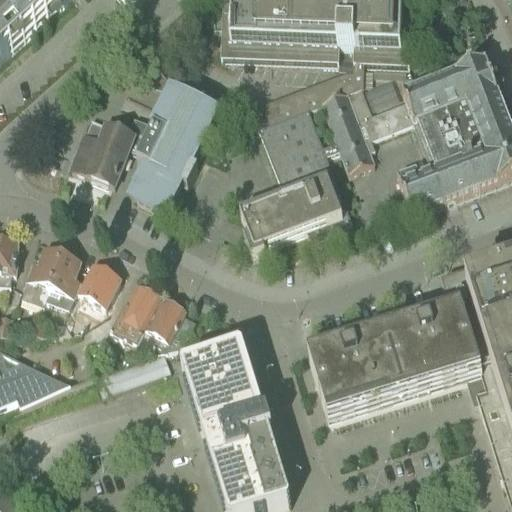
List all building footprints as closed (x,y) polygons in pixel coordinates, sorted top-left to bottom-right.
[(8,0),(0,8),(0,70),(48,27),(72,5),(68,1),(69,0),(8,0)] [(108,0),(125,18),(145,0),(108,0)] [(280,118),(284,127),(306,119),(319,113),(346,103),(362,97),(363,73),(408,75),(410,6),(335,3),(330,3),(323,3),(243,0),(223,0),(223,34),(221,68),(353,73),(352,81),(345,81),(337,84),(341,94),(280,118)] [(130,85),(145,91),(146,87),(154,91),(160,79),(152,68),(140,63),(130,85)] [(373,124),(369,114),(352,120),(346,103),(319,113),(347,184),(374,174),(368,160),(375,157),(372,148),(412,133),(427,173),(395,186),(410,225),(511,186),(511,144),(495,101),(503,98),(504,100),(505,99),(498,79),(496,80),(497,81),(489,84),(484,71),(400,103),(404,112),(373,124)] [(149,177),(148,176),(141,190),(133,205),(138,208),(136,211),(159,222),(161,219),(166,222),(180,193),(187,197),(197,176),(190,173),(216,120),(164,94),(163,98),(155,115),(154,116),(149,129),(148,130),(148,132),(167,141),(149,177)] [(369,114),(362,97),(346,103),(352,120),(369,114)] [(306,119),(284,127),(257,138),(284,205),(239,223),(248,244),(243,246),(251,267),(264,262),(263,257),(305,240),(310,253),(351,232),(306,119)] [(149,177),(167,141),(148,132),(133,126),(127,143),(90,129),(71,179),(91,187),(91,188),(107,195),(108,193),(114,195),(128,158),(140,163),(136,171),(138,171),(148,176),(149,177)] [(0,294),(10,296),(11,283),(16,283),(17,251),(0,250),(0,294)] [(43,315),(45,310),(62,264),(45,258),(39,275),(33,273),(20,308),(43,315)] [(62,264),(45,310),(68,318),(71,313),(79,290),(74,288),(81,271),(62,264)] [(411,338),(308,370),(328,434),(466,391),(470,389),(478,387),(483,403),(475,406),(477,412),(508,511),(511,511),(511,270),(478,281),(482,293),(485,303),(465,310),(465,308),(465,307),(464,307),(464,306),(463,306),(463,305),(462,305),(461,305),(460,305),(459,305),(459,306),(458,306),(457,307),(457,308),(457,309),(457,310),(457,311),(459,317),(460,322),(462,327),(412,343),(411,338)] [(78,304),(79,304),(71,320),(88,329),(106,318),(121,290),(108,283),(106,278),(99,274),(95,276),(93,275),(78,304)] [(128,344),(140,350),(161,310),(136,297),(111,344),(125,351),(128,344)] [(140,350),(138,355),(148,360),(152,352),(155,354),(160,356),(161,362),(163,361),(176,357),(181,347),(185,345),(195,339),(191,337),(194,330),(184,325),(186,322),(161,310),(140,350)] [(29,342),(29,344),(36,345),(37,342),(37,339),(37,333),(29,333),(29,340),(29,342)] [(37,342),(36,345),(45,345),(46,333),(37,333),(37,339),(37,342)] [(183,376),(181,379),(186,396),(222,511),(289,511),(269,445),(272,444),(267,427),(264,428),(243,360),(239,358),(217,365),(216,363),(205,366),(206,369),(183,376)] [(0,417),(16,410),(19,418),(70,396),(21,372),(7,378),(0,362),(0,361),(0,417)] [(102,406),(146,389),(170,380),(163,361),(161,362),(95,386),(102,406)] [(11,511),(5,502),(0,505),(0,511),(11,511)]
